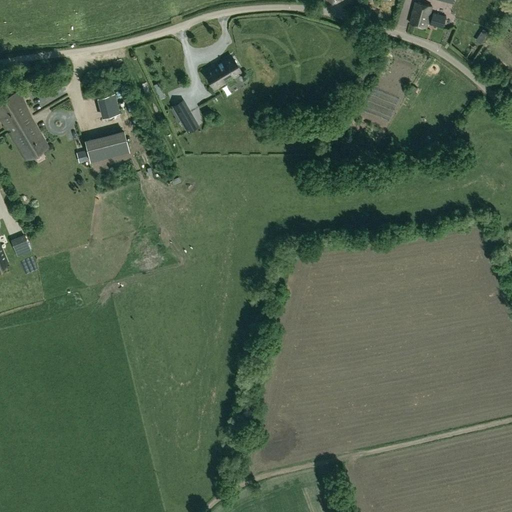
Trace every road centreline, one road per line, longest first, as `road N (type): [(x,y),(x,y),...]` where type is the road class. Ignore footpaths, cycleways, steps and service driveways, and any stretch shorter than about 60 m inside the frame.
road 1 (unclassified): [(511,115),(429,45),(318,11),(238,10),(126,42)]
road 2 (track): [(201,511),(247,479),(511,419)]
road 3 (track): [(0,62),(126,42)]
